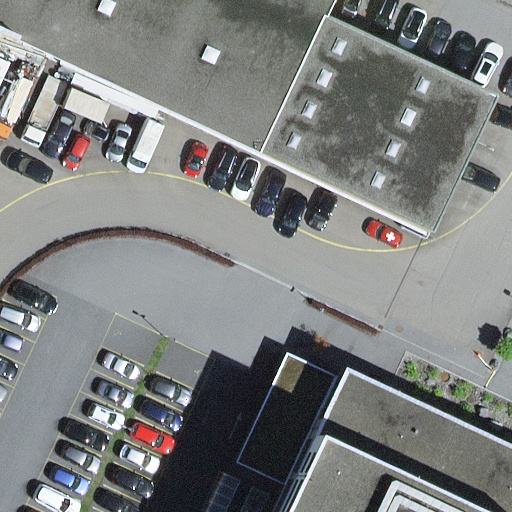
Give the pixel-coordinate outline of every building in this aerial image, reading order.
[(0,0),(0,33),(11,39),(426,233),(469,142),(490,97),(318,16),(325,0),(0,0)] [(0,37),(10,42),(11,39),(0,33),(0,37)] [(233,463),(281,486),(332,377),(284,354),(233,463)] [(511,511),(511,449),(339,369),(272,511),(511,511)] [(219,472),(201,511),(202,511),(220,511),(236,480),(219,472)] [(241,511),(261,511),(270,495),(253,488),(241,511)]
